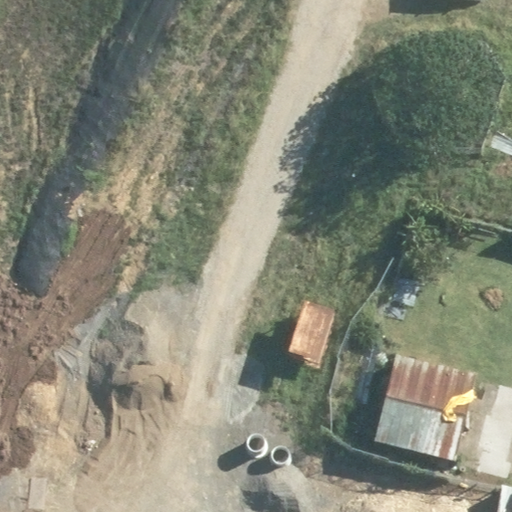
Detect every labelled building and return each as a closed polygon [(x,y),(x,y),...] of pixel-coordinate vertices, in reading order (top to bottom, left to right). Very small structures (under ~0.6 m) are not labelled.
[(202,125),(182,114),(230,19),(251,30),(266,0),(106,0),(37,135),(163,200),(202,125)] [(372,0),(390,9),(394,0),(372,0)] [(92,340),(133,264),(10,198),(0,216),(0,511),(44,430),(23,419),(72,329),(92,340)] [(473,378),(380,359),(361,447),(454,467),(473,378)] [(128,494),(142,500),(136,511),(271,511),(310,424),(183,369),(128,494)]
